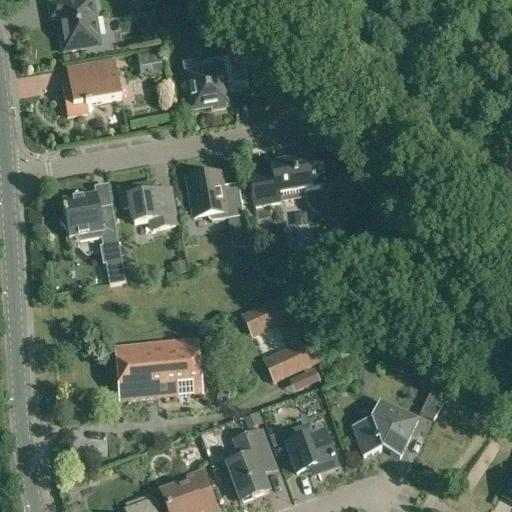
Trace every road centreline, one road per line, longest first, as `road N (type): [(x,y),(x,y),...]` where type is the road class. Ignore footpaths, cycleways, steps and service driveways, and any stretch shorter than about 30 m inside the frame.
road 1 (residential): [(36,511),(18,373),(8,180)]
road 2 (residential): [(8,180),(266,139),(309,118)]
